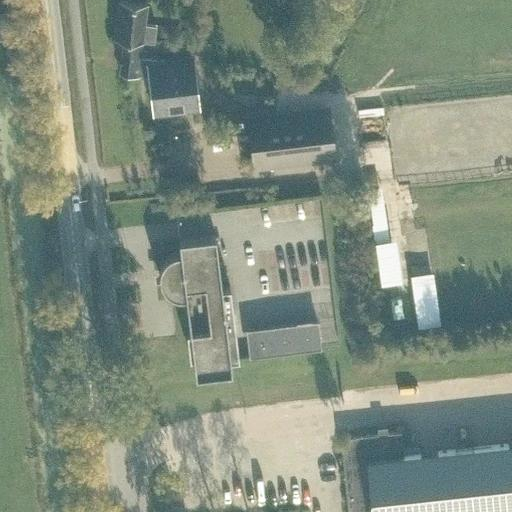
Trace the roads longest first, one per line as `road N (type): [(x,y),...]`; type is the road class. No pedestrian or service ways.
road 1 (primary): [(103,511),(44,0)]
road 2 (unknown): [(327,511),(307,423),(511,398)]
road 3 (unknown): [(72,246),(233,225),(268,244)]
